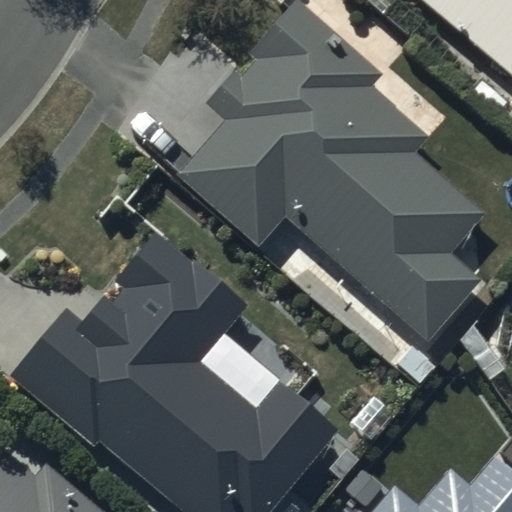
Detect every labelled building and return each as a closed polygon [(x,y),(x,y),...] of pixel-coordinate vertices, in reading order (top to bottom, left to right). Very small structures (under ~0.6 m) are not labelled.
[(511,0),(392,0),(511,99),(511,110),(503,121),(511,128),(511,0)] [(219,139),(175,190),(259,262),(285,232),(425,353),(474,297),(446,272),(484,229),(412,167),(426,152),(369,103),(379,91),(293,16),(246,70),(254,77),(241,92),(233,85),(200,123),(219,139)] [(63,322),(3,393),(94,469),(99,462),(158,511),(281,511),(334,448),(276,400),(303,368),(156,247),(112,300),(121,307),(109,321),(98,312),(79,336),(63,322)] [(86,511),(42,475),(33,486),(0,458),(0,511),(86,511)] [(378,511),(511,511),(511,474),(495,460),(469,489),(452,474),(419,511),(417,511),(395,493),(378,511)]
